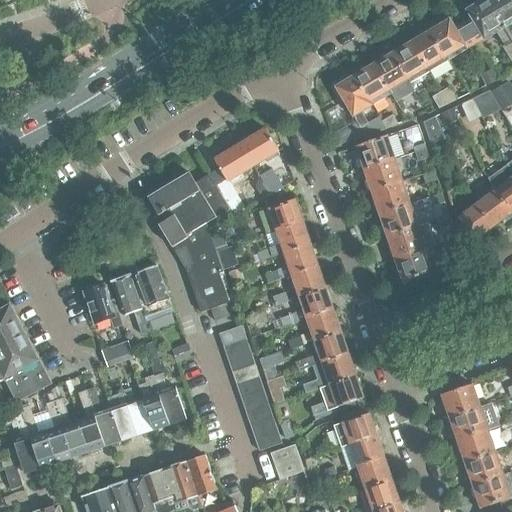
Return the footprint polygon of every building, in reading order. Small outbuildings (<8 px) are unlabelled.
[(472,16),(463,21),(476,44),(485,39),(497,32),(505,46),(504,47),(511,61),(511,39),(488,0),(481,0),(469,7),(470,9),(468,10),(472,16)] [(511,0),(488,0),(511,39),(511,24),(511,23),(511,22),(511,0)] [(443,23),(430,30),(449,61),(476,44),(463,21),(454,26),(450,20),(444,24),(443,23)] [(419,39),(413,43),(430,72),(449,61),(430,30),(418,37),(419,39)] [(405,45),(393,52),(411,83),(430,72),(413,43),(406,47),(405,45)] [(381,61),(375,65),(392,94),(411,83),(393,52),(380,60),(381,61)] [(368,67),(355,74),(373,106),(392,94),(375,65),(369,69),(368,67)] [(482,75),(484,80),(487,87),(499,81),(494,70),(482,75)] [(373,106),(355,74),(342,82),(343,83),(337,87),(357,121),(333,135),(334,137),(338,147),(352,141),(367,137),(387,129),(380,117),(369,124),(362,112),(373,106)] [(492,93),(504,111),(511,106),(511,85),(510,82),(492,93)] [(451,87),(442,93),(449,105),(459,100),(451,87)] [(491,91),(474,99),(480,111),(481,113),(498,104),(493,95),(491,91)] [(449,105),(442,93),(434,98),(441,109),(449,105)] [(462,105),(470,124),(483,117),(481,113),(480,111),(474,99),(462,105)] [(443,115),(448,126),(461,120),(455,109),(443,115)] [(384,121),(388,129),(399,124),(394,115),(384,121)] [(425,123),(429,131),(441,125),(436,117),(425,123)] [(266,129),(241,144),(255,167),(280,152),(266,129)] [(364,168),(365,170),(395,160),(388,137),(357,147),(361,158),(359,158),(362,169),(364,168)] [(220,169),(209,175),(228,207),(241,199),(230,181),(255,167),(241,144),(215,160),(220,169)] [(431,158),(427,148),(416,152),(419,162),(431,158)] [(372,192),(373,193),(403,182),(395,160),(365,170),(368,180),(366,181),(370,192),(372,192)] [(497,190),(497,191),(511,210),(511,169),(509,165),(490,179),(497,190)] [(424,175),(427,185),(439,181),(435,171),(424,175)] [(228,207),(209,175),(196,183),(190,173),(148,198),(159,216),(155,219),(171,246),(185,269),(187,269),(202,312),(234,302),(223,270),(217,252),(207,224),(230,211),(228,207)] [(278,179),(266,186),(272,195),(279,191),(284,188),(278,179)] [(380,214),(381,215),(411,205),(403,182),(373,193),(376,203),(374,203),(378,214),(380,214)] [(497,190),(478,204),(495,227),(511,213),(511,210),(497,191),(497,190)] [(272,195),(266,198),(270,209),(284,204),(279,191),(272,195)] [(431,197),(435,207),(446,203),(443,193),(431,197)] [(269,209),(277,232),(304,222),(296,200),(284,204),(270,209),(269,209)] [(478,204),(458,219),(475,241),(495,227),(478,204)] [(388,237),(388,238),(419,227),(411,205),(381,215),(384,225),(382,226),(386,237),(388,237)] [(439,219),(443,230),(454,226),(451,215),(439,219)] [(246,267),(285,254),(311,244),(304,222),(277,232),(282,246),(258,254),(254,255),(255,259),(245,262),(246,267)] [(396,258),(396,260),(427,250),(419,227),(388,238),(392,248),(390,248),(394,259),(396,258)] [(268,284),(292,276),(319,266),(311,244),(285,254),(289,267),(265,276),(268,284)] [(232,247),(217,252),(223,270),(238,265),(232,247)] [(427,250),(396,260),(404,283),(421,277),(422,280),(433,276),(432,273),(434,272),(427,250)] [(140,285),(135,287),(147,321),(175,311),(158,266),(136,274),(140,285)] [(297,289),(300,297),(327,287),(319,266),(292,276),(297,289)] [(230,273),(234,285),(240,282),(236,271),(230,273)] [(147,321),(135,287),(131,276),(113,283),(125,316),(135,312),(144,334),(151,331),(147,321)] [(111,319),(115,330),(125,326),(116,300),(111,302),(105,285),(85,292),(96,324),(111,319)] [(284,328),(308,320),(308,319),(334,310),(327,287),(300,297),(305,311),(293,314),(294,315),(281,319),(284,328)] [(275,299),(271,300),(274,307),(277,306),(277,307),(290,302),(287,293),(274,298),(275,299)] [(0,310),(0,367),(6,379),(18,402),(53,384),(12,305),(0,310)] [(292,349),(316,340),(342,331),(334,310),(308,319),(308,320),(312,332),(289,341),(292,349)] [(221,334),(225,347),(248,340),(243,327),(221,334)] [(300,371),(314,367),(313,366),(350,353),(342,331),(316,340),(321,355),(296,363),(300,371)] [(225,347),(229,360),(252,353),(248,340),(225,347)] [(103,352),(109,366),(134,357),(128,342),(103,352)] [(154,343),(144,347),(150,362),(160,358),(154,343)] [(173,350),(178,364),(195,358),(189,344),(173,350)] [(229,360),(234,373),(256,365),(252,353),(229,360)] [(307,394),(322,388),(357,376),(350,353),(313,366),(314,367),(318,380),(304,385),(307,394)] [(147,354),(137,358),(141,368),(151,364),(147,354)] [(155,376),(154,376),(171,426),(188,420),(177,387),(168,390),(164,378),(166,377),(160,358),(150,362),(155,376)] [(234,373),(238,386),(260,378),(256,365),(234,373)] [(109,371),(112,381),(119,378),(116,368),(109,371)] [(144,398),(155,431),(171,426),(154,376),(146,378),(148,384),(140,386),(144,398)] [(357,376),(322,388),(327,402),(312,408),(315,416),(365,398),(357,376)] [(238,386),(242,398),(265,391),(260,378),(238,386)] [(72,381),(66,383),(71,394),(75,390),(72,381)] [(444,395),(452,418),(482,407),(474,384),(471,386),(470,383),(460,386),(461,389),(444,395)] [(96,388),(87,391),(107,447),(123,442),(112,409),(103,411),(96,388)] [(123,392),(124,394),(139,436),(155,431),(144,398),(136,401),(132,389),(123,392)] [(281,389),(271,393),(275,405),(286,402),(281,389)] [(87,416),(79,419),(91,453),(107,447),(87,391),(80,394),(87,416)] [(242,398),(247,414),(270,406),(265,391),(242,398)] [(57,427),(47,430),(58,463),(75,458),(55,401),(53,394),(46,396),(57,427)] [(108,399),(112,409),(123,442),(139,436),(124,394),(108,399)] [(63,399),(55,401),(75,458),(91,453),(79,419),(71,422),(63,399)] [(32,405),(22,409),(42,469),(58,463),(47,430),(41,432),(32,405)] [(247,414),(252,426),(274,419),(270,406),(247,414)] [(456,431),(460,441),(490,430),(482,407),(452,418),(452,419),(449,420),(453,432),(456,431)] [(42,469),(22,409),(3,418),(6,426),(15,423),(16,427),(21,426),(25,438),(15,441),(26,474),(42,469)] [(342,449),(351,446),(378,436),(370,414),(334,426),(342,449)] [(252,426),(256,439),(278,431),(274,419),(252,426)] [(283,427),(287,440),(296,437),(292,424),(283,427)] [(464,453),(467,463),(497,453),(490,430),(460,441),(460,442),(457,443),(461,454),(464,453)] [(278,431),(256,439),(260,451),(283,444),(278,431)] [(351,446),(359,467),(386,458),(378,436),(351,446)] [(272,454),(277,467),(301,459),(296,446),(272,454)] [(471,475),(475,486),(505,475),(497,453),(467,463),(468,464),(465,465),(469,476),(471,475)] [(207,455),(188,462),(200,497),(219,490),(207,455)] [(359,467),(367,489),(393,480),(386,458),(359,467)] [(301,459),(277,467),(281,480),(305,472),(301,459)] [(146,476),(157,511),(176,511),(190,508),(194,511),(204,508),(200,497),(188,462),(146,476)] [(6,470),(12,490),(24,486),(18,467),(6,470)] [(326,470),(329,478),(339,474),(336,467),(326,470)] [(339,474),(329,478),(332,486),(342,483),(339,474)] [(511,495),(505,475),(475,486),(475,487),(473,488),(476,499),(479,498),(483,509),(511,499),(511,495)] [(157,511),(146,476),(128,482),(138,511),(157,511)] [(367,489),(374,511),(401,502),(393,480),(367,489)] [(138,511),(128,482),(110,488),(118,511),(138,511)] [(118,511),(110,488),(83,497),(87,511),(118,511)] [(238,511),(234,500),(227,503),(229,511),(238,511)] [(404,511),(401,502),(374,511),(404,511)] [(229,511),(227,503),(205,511),(229,511)]
